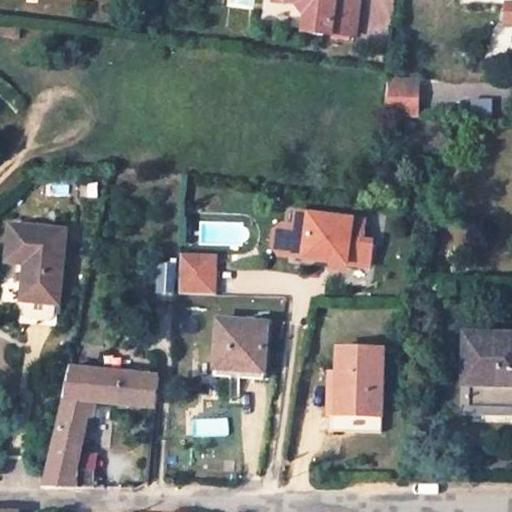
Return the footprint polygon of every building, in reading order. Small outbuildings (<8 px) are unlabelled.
[(294,0),(304,13),(301,31),(330,35),(330,31),(353,34),(356,1),(351,0),(294,0)] [(406,83),(389,82),(387,111),(420,112),(421,97),(405,97),(406,83)] [(422,83),(406,83),(405,97),(421,97),(422,83)] [(365,219),(297,211),(295,226),(292,256),(371,265),(373,242),(363,241),(365,219)] [(66,229),(11,222),(7,259),(25,261),(22,297),(32,298),(49,300),(59,301),(66,229)] [(292,256),(295,226),(285,225),(277,229),(274,249),(281,255),(292,256)] [(216,258),(181,255),(179,294),(214,295),(216,258)] [(49,300),(32,298),(31,306),(48,307),(49,300)] [(266,380),(271,324),(222,320),(217,376),(266,380)] [(511,333),(465,333),(464,412),(511,412),(511,333)] [(337,421),(384,421),(386,354),(338,352),(337,381),(326,381),(326,399),(338,400),(337,421)] [(77,468),(80,455),(87,433),(93,416),(94,411),(96,402),(156,407),(160,376),(70,366),(47,472),(44,486),(47,486),(95,488),(96,470),(95,470),(77,468)] [(338,400),(326,399),(325,440),(383,441),(384,421),(337,421),(338,400)] [(96,456),(80,455),(77,468),(95,470),(96,456)]
